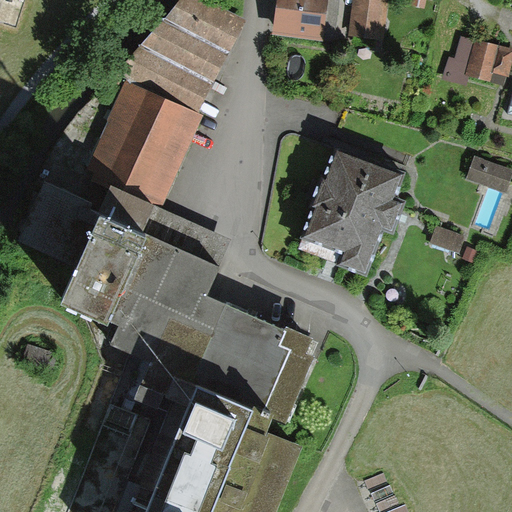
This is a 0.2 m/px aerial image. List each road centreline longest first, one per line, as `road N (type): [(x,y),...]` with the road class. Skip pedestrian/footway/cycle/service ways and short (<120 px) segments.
road 1 (residential): [(388,346),(329,309),(238,270),(229,218),(252,0)]
road 2 (track): [(0,130),(110,0)]
